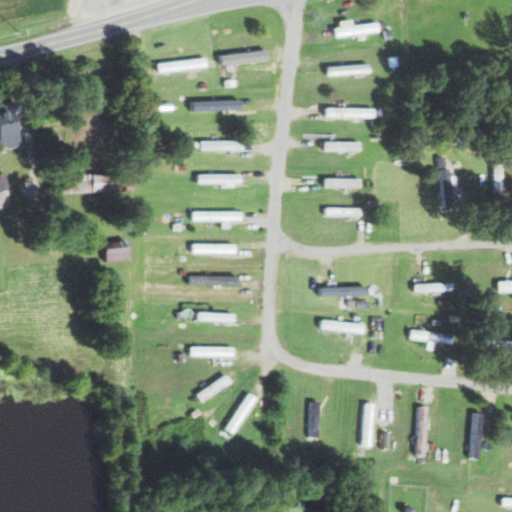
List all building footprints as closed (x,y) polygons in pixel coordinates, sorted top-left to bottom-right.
[(328,36),(376,33),(376,24),(327,26),(328,36)] [(215,66),(263,59),(262,49),(213,56),(215,66)] [(150,63),(151,73),(204,67),(203,57),(150,63)] [(320,75),(365,73),(365,64),(320,66),(320,75)] [(318,117),(370,118),(370,109),(318,108),(318,117)] [(0,151),(16,143),(0,112),(0,151)] [(193,141),(194,150),(236,149),(236,140),(193,141)] [(358,151),(358,142),(317,141),(317,151),(358,151)] [(464,205),(463,186),(449,186),(449,167),(434,167),(434,191),(446,191),(446,205),(464,205)] [(0,173),(0,205),(8,204),(2,173),(0,173)] [(58,194),(117,192),(116,177),(88,178),(88,174),(57,175),(58,194)] [(237,174),(192,174),(192,184),(218,183),(218,186),(237,186),(237,174)] [(317,188),(358,187),(358,178),(317,179),(317,188)] [(357,208),(319,208),(318,216),(357,217),(357,208)] [(237,211),(186,212),(186,221),(237,220),(237,211)] [(121,259),(119,240),(95,244),(98,263),(121,259)] [(186,253),(232,254),(232,244),(186,244),(186,253)] [(231,276),(183,275),(182,284),(231,285),(231,276)] [(490,292),(511,291),(511,280),(490,281),(490,292)] [(445,283),(407,284),(408,292),(446,291),(445,283)] [(358,286),(312,287),(312,296),(358,295),(358,286)] [(192,321),(228,322),(229,314),(192,312),(192,321)] [(359,323),(315,321),(315,330),(359,332),(359,323)] [(403,339),(421,341),(420,349),(427,350),(428,342),(445,343),(446,333),(403,330),(403,339)] [(511,341),(478,340),(478,349),(511,350),(511,341)] [(184,356),(228,357),(228,347),(184,346),(184,356)] [(232,436),(250,398),(239,392),(221,431),(232,436)] [(303,437),(312,438),(312,426),(316,426),(317,402),(304,401),(303,437)] [(370,447),(371,404),(357,404),(356,446),(370,447)] [(425,407),(412,407),(410,456),(423,456),(425,407)] [(481,414),(467,412),(463,458),(477,460),(481,414)]
